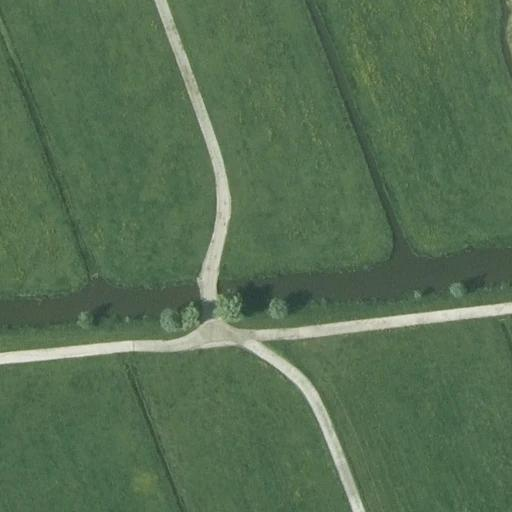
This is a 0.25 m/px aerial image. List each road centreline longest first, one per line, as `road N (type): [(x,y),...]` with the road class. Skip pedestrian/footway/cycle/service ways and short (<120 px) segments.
road 1 (track): [(158,0),(219,171),(221,213),(206,276),(214,332)]
road 2 (track): [(214,332),(263,325),(302,361),(334,409),(372,511)]
road 3 (track): [(263,325),(511,304)]
road 4 (track): [(214,332),(179,345),(83,340),(0,360)]
